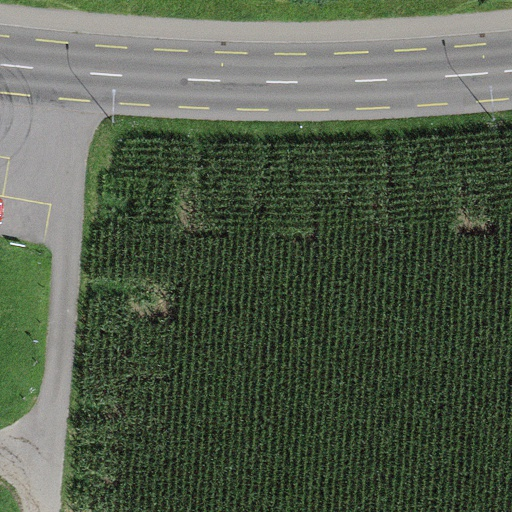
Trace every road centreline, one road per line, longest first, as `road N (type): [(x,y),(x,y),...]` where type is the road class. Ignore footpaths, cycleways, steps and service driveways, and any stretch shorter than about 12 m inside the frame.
road 1 (tertiary): [(511,71),(252,83),(0,68)]
road 2 (track): [(41,511),(74,77)]
